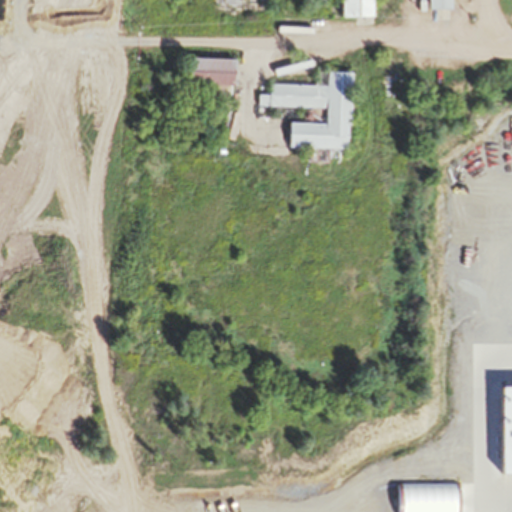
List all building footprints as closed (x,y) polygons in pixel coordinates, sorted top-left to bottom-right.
[(337,0),(338,17),(369,17),(369,0),(337,0)] [(446,0),(424,0),(425,9),(447,9),(446,0)] [(230,59),(184,57),(183,95),(229,97),(230,59)] [(348,71),(313,70),(313,84),(266,82),(265,94),(255,94),(254,105),(322,108),(322,122),(285,121),(285,147),(346,148),(348,71)] [(99,490),(82,489),(81,509),(97,510),(99,490)]
